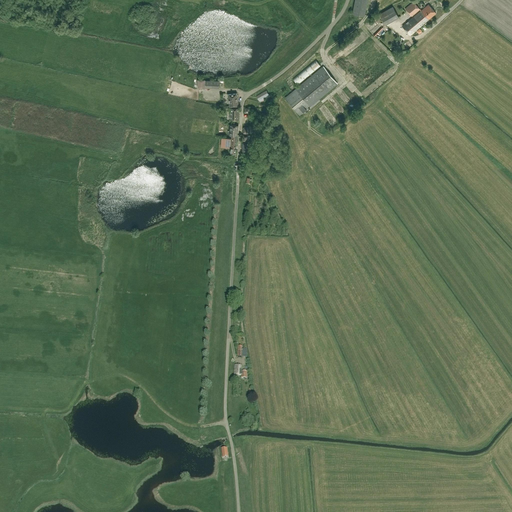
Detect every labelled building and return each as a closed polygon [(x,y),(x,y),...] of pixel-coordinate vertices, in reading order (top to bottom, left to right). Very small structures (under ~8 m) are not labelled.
[(354,0),(352,13),(364,15),(367,0),(354,0)] [(420,9),(413,1),(412,2),(405,9),(412,16),(420,9)] [(436,13),(428,4),(402,26),(410,35),(436,13)] [(393,7),(379,14),(385,25),(399,17),(393,7)] [(384,26),(373,37),(388,52),(395,45),(393,43),(395,41),(383,30),(385,28),(384,26)] [(357,69),(378,51),(374,46),(353,65),(357,69)] [(363,84),(387,66),(381,59),(357,77),(363,84)] [(298,85),(321,66),(316,60),(293,79),(298,85)] [(338,83),(323,66),(285,98),(299,115),(338,83)] [(379,78),(369,86),(374,92),(384,84),(379,78)] [(205,88),(210,88),(219,88),(219,80),(205,80),(205,88)] [(260,103),(270,96),(266,90),(256,96),(260,103)] [(228,94),(229,106),(238,106),(237,93),(228,94)] [(334,110),(340,106),(332,98),(327,102),(334,110)] [(239,108),(230,108),(228,108),(228,113),(230,114),(230,119),(239,119),(239,108)] [(229,134),(232,134),(237,135),(238,125),(230,125),(229,134)] [(230,138),(221,137),(221,146),(229,147),(229,145),(231,145),(230,153),(236,153),(237,135),(232,134),(231,139),(230,138)] [(321,160),(323,162),(326,163),(330,163),(333,162),(336,160),(337,157),(338,154),(338,151),(337,149),(335,146),(333,145),(330,144),(327,143),(325,144),(322,146),(320,148),(318,151),(318,154),(319,157),(321,160)] [(241,365),(235,365),(234,375),(241,375),(241,378),(246,378),(247,372),(241,371),(241,365)]
